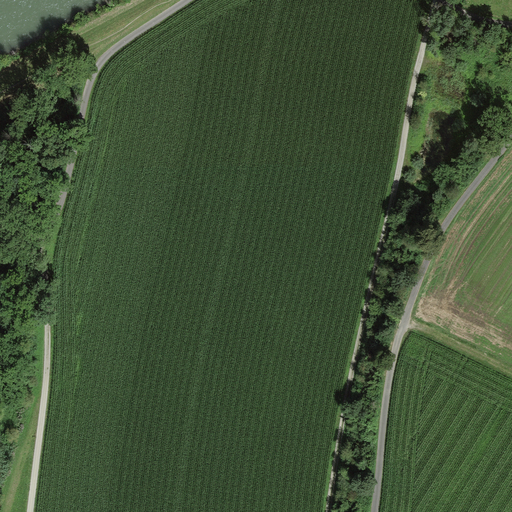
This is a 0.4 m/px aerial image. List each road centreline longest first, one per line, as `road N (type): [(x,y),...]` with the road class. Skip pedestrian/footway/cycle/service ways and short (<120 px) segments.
road 1 (track): [(327,511),(348,382),(437,0)]
road 2 (track): [(511,139),(426,259),(395,348),(374,511)]
road 3 (track): [(42,234),(56,216),(93,72),(186,0)]
road 4 (track): [(30,511),(48,375),(42,234)]
